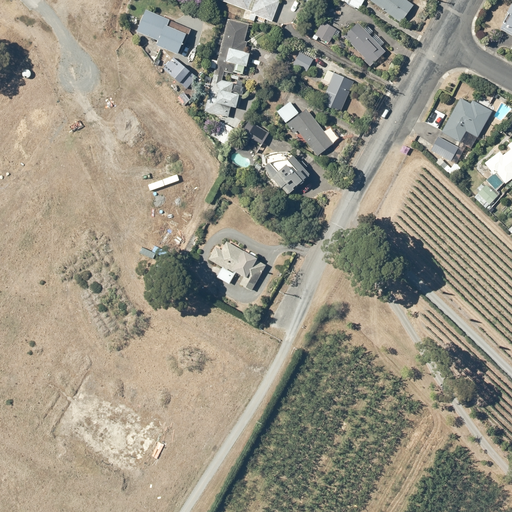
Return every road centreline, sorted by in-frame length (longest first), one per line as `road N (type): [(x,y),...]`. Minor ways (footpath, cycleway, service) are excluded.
road 1 (residential): [(511,477),(461,414),(397,311),(359,224)]
road 2 (track): [(318,258),(287,344),(185,511)]
road 3 (residential): [(359,224),(511,372)]
road 4 (residential): [(342,215),(440,39)]
